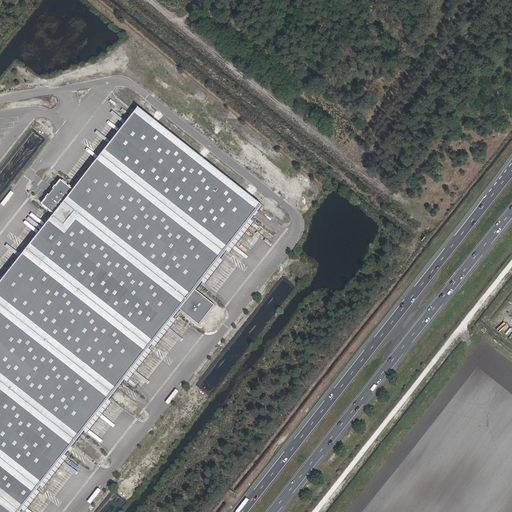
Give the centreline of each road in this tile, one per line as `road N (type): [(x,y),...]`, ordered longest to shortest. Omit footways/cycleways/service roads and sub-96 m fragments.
road 1 (motorway): [(498,186),(242,511)]
road 2 (motorway): [(273,511),(511,212)]
road 3 (track): [(413,231),(122,0)]
road 4 (track): [(511,263),(317,511)]
road 5 (track): [(395,195),(150,0)]
